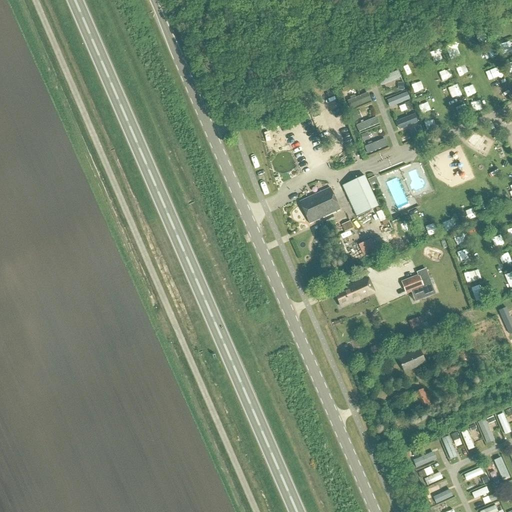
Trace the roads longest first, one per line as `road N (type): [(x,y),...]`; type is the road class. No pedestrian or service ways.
road 1 (trunk): [(296,511),(74,0)]
road 2 (tertiary): [(152,0),(374,511)]
road 3 (track): [(255,511),(34,0)]
